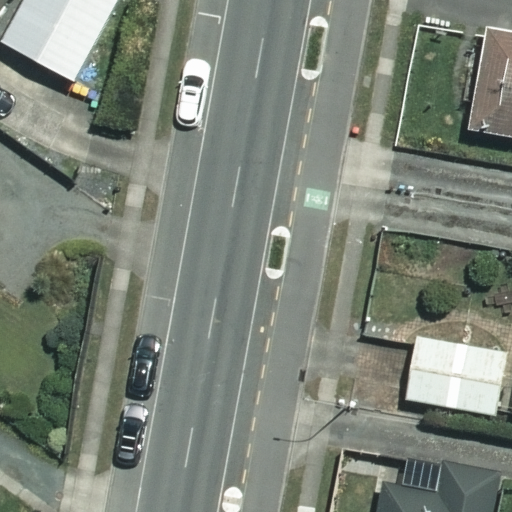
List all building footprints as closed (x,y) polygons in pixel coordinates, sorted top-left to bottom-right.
[(0,0),(0,27),(20,0),(0,0)] [(134,0),(40,0),(16,47),(90,86),(134,0)] [(511,37),(501,36),(484,133),(511,138),(511,37)] [(511,406),(511,353),(429,340),(419,403),(510,418),(511,406)] [(507,511),(511,487),(511,486),(452,477),(449,498),(393,489),(388,511),(507,511)]
